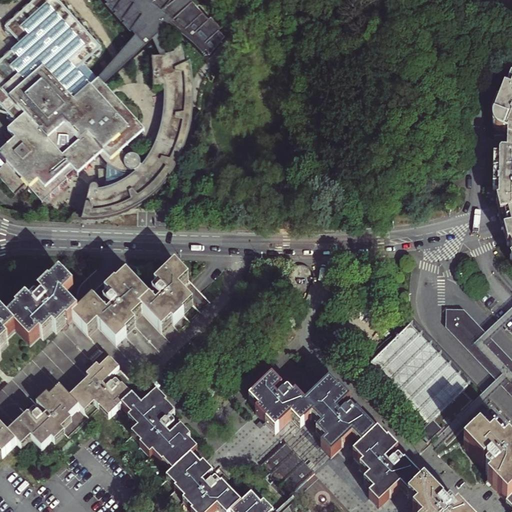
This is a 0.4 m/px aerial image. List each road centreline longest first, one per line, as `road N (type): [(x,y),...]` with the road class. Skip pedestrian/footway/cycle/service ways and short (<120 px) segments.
road 1 (tertiary): [(511,208),(397,235),(229,244)]
road 2 (tertiary): [(229,244),(347,253),(511,222)]
road 3 (tertiary): [(83,240),(229,244)]
